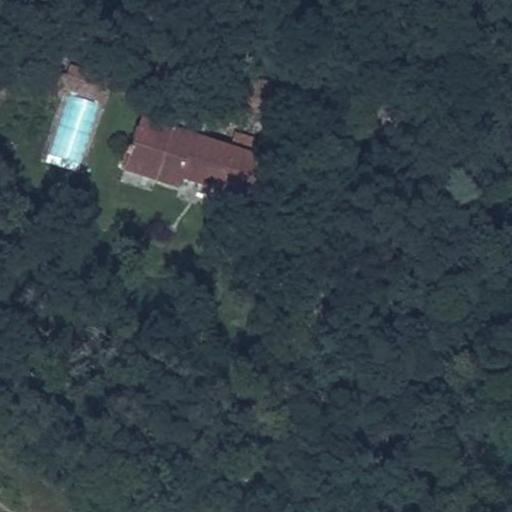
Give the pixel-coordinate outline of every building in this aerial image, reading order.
[(92,74),(71,68),(67,81),(59,78),(54,98),(60,100),(64,88),(86,94),(92,74)] [(110,79),(92,74),(86,94),(104,100),(110,79)] [(236,141),(262,148),(267,131),(262,96),(239,101),(239,128),(236,141)] [(225,180),(252,187),(262,148),(236,141),(202,132),(200,141),(177,134),(179,126),(149,118),(135,168),(186,182),(189,170),(225,180)] [(252,187),(225,180),(223,188),(258,198),(271,150),(262,148),(252,187)]
